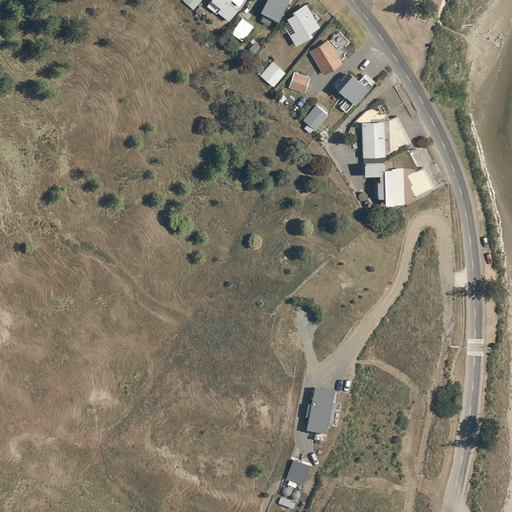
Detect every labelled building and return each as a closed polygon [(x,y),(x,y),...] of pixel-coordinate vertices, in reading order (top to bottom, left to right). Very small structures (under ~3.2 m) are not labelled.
[(181,0),(180,2),(193,10),(198,0),(181,0)] [(217,13),(228,21),(238,8),(227,0),(209,0),(221,8),(217,13)] [(264,0),(258,11),(263,13),(259,20),(268,25),(271,18),(276,21),(286,3),(288,4),(290,0),(264,0)] [(319,25),(305,4),(279,21),(295,45),(310,35),(308,33),(319,25)] [(252,25),(240,17),(230,33),(242,41),(252,25)] [(340,63),(326,39),(308,50),(323,74),(340,63)] [(285,71),(271,60),(259,75),(273,86),(285,71)] [(309,76),(293,71),(287,87),(303,93),(309,76)] [(344,113),(373,81),(364,72),(357,79),(349,72),(335,87),(344,96),(336,105),(344,113)] [(281,93),(275,99),(280,104),(286,98),(281,93)] [(310,132),(314,127),(316,128),(328,113),(316,103),(304,118),(308,122),(304,127),(310,132)] [(364,157),(363,174),(377,174),(377,166),(383,166),(383,158),(412,144),(396,115),(384,122),(362,122),(361,157),(364,157)] [(377,167),(377,174),(377,180),(376,180),(375,196),(382,197),(382,203),(403,203),(404,168),(377,167)] [(411,187),(410,187),(414,198),(431,191),(422,169),(407,176),(411,187)] [(331,391),(313,387),(304,429),(323,434),(325,425),(329,426),(335,403),(329,402),(331,391)]
